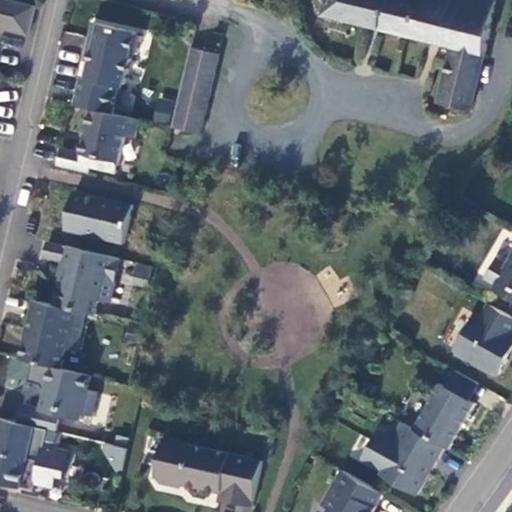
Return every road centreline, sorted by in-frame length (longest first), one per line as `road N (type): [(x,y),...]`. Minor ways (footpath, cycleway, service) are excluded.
road 1 (residential): [(61,0),(0,244)]
road 2 (unknown): [(279,48),(249,58),(234,82),(233,133),(242,148),(285,158),(311,132),(320,100)]
road 3 (unknown): [(320,100),(463,140),(493,116),(507,80)]
road 4 (unknown): [(165,0),(279,48)]
